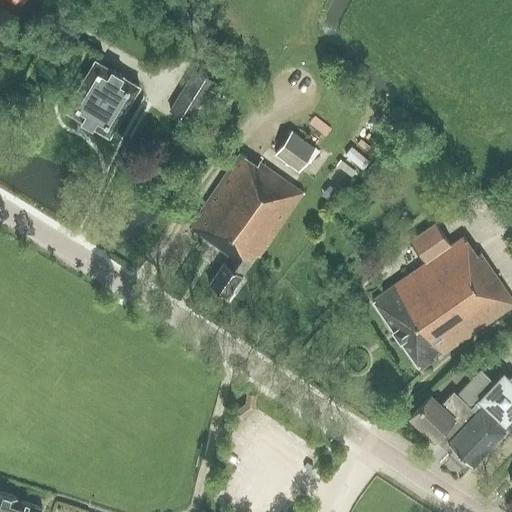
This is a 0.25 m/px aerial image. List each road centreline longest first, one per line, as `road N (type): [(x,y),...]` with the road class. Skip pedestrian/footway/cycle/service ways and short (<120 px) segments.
road 1 (tertiary): [(362,437),(0,208)]
road 2 (tertiary): [(470,509),(362,437)]
